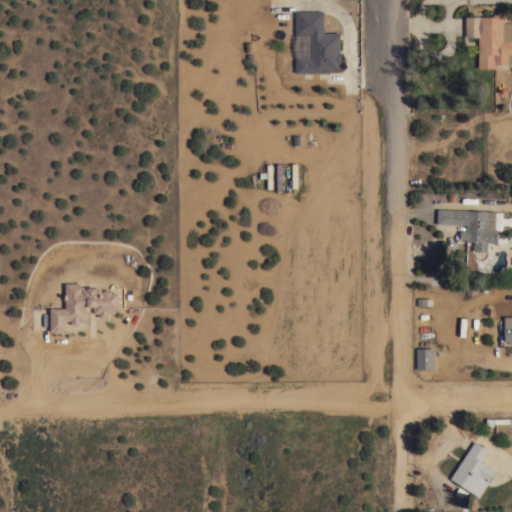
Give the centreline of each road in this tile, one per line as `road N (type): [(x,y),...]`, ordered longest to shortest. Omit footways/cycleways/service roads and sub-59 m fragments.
road 1 (residential): [(0,414),(511,395)]
road 2 (residential): [(400,0),(400,511)]
